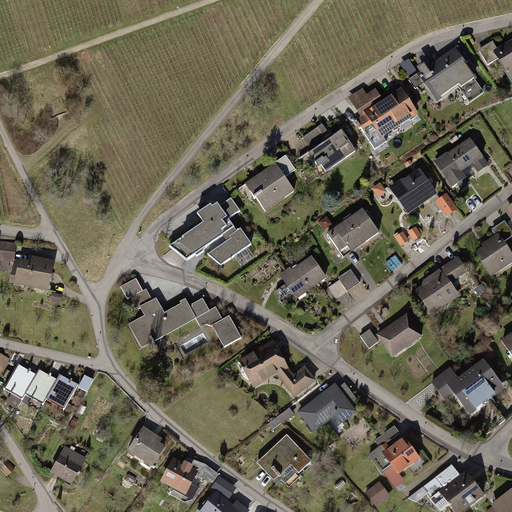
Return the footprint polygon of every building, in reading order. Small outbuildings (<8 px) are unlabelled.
[(511,43),(499,52),(511,72),(511,43)] [(481,79),(460,49),(414,82),(422,94),(433,87),(445,104),(481,79)] [(365,88),(352,98),(365,117),(362,119),(371,132),(379,126),(388,138),(424,114),(406,88),(387,101),(379,90),(370,95),(365,88)] [(63,96),(43,104),(50,122),(70,114),(63,96)] [(313,150),(333,136),(324,124),(304,138),(313,150)] [(346,130),(313,152),(328,176),(362,154),(346,130)] [(475,139),(439,164),(459,191),(473,181),(468,174),(476,169),(481,176),(494,166),(475,139)] [(289,156),(250,183),(270,212),(301,192),(291,177),(299,171),(289,156)] [(423,172),(396,189),(413,214),(439,196),(423,172)] [(449,193),(437,200),(448,218),(460,210),(449,193)] [(211,225),(174,247),(192,261),(226,238),(232,243),(212,256),(227,266),(257,245),(245,230),(241,232),(232,219),(244,210),(235,199),(205,218),(211,225)] [(367,209),(331,235),(344,253),(353,247),(358,254),(385,235),(367,209)] [(498,238),(479,252),(496,278),(511,267),(511,244),(510,242),(511,240),(511,229),(507,223),(494,232),(498,238)] [(17,244),(0,242),(0,262),(15,265),(17,244)] [(55,262),(19,254),(12,283),(49,291),(55,262)] [(331,278),(314,256),(284,278),(302,301),(331,278)] [(427,285),(418,291),(435,315),(464,295),(455,283),(471,271),(461,256),(425,281),(427,285)] [(352,270),(330,287),(339,299),(361,282),(352,270)] [(137,280),(122,288),(128,300),(132,297),(140,312),(143,310),(148,319),(131,328),(144,351),(198,321),(205,332),(215,326),(228,349),(247,338),(235,317),(228,321),(221,307),(212,312),(205,299),(192,307),(189,302),(167,314),(159,299),(154,301),(148,290),(144,292),(137,280)] [(410,314),(380,334),(396,358),(426,337),(410,314)] [(372,330),(362,337),(371,350),(381,343),(372,330)] [(258,354),(242,363),(257,388),(281,374),(294,397),(320,382),(310,366),(296,374),(276,341),(257,352),(258,354)] [(0,381),(11,360),(0,353),(0,381)] [(453,368),(433,384),(448,402),(458,394),(475,416),(511,388),(487,357),(461,378),(453,368)] [(37,375),(19,365),(7,389),(24,398),(26,394),(45,405),(47,400),(65,410),(78,385),(60,375),(57,381),(39,371),(37,375)] [(89,392),(94,380),(86,377),(80,389),(89,392)] [(359,412),(338,383),(299,412),(315,434),(335,419),(340,426),(359,412)] [(29,405),(37,410),(40,403),(32,399),(29,405)] [(172,443),(147,428),(132,451),(158,467),(172,443)] [(290,436),(262,465),(289,490),(316,461),(290,436)] [(409,438),(387,454),(403,476),(425,459),(409,438)] [(67,451),(53,474),(71,484),(84,461),(67,451)] [(15,469),(7,459),(0,464),(0,466),(7,475),(15,469)] [(203,473),(176,461),(165,484),(192,497),(203,473)] [(472,473),(445,493),(459,511),(468,511),(490,496),(472,473)] [(394,495),(381,481),(367,494),(380,508),(394,495)] [(511,511),(511,492),(488,511),(511,511)] [(245,511),(220,493),(205,511),(245,511)]
